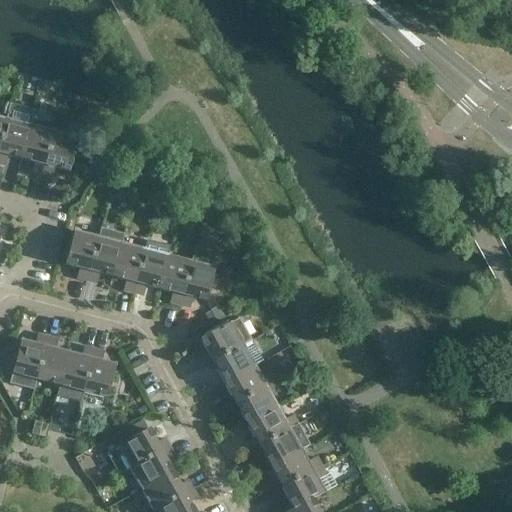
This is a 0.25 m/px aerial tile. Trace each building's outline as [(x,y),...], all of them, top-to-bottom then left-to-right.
[(7,157),(21,161),(30,127),(7,121),(0,145),(0,165),(5,167),(7,157)] [(30,127),(21,161),(34,164),(31,174),(41,176),(53,133),(30,127)] [(53,133),(41,176),(51,179),(54,170),(68,174),(77,140),(53,133)] [(105,173),(102,185),(110,188),(114,175),(105,173)] [(137,183),(134,192),(143,195),(145,186),(137,183)] [(77,280),(86,282),(98,239),(74,233),(65,266),(79,270),(77,280)] [(99,275),(112,279),(121,245),(98,239),(86,282),(96,285),(99,275)] [(121,245),(112,279),(125,282),(123,292),(133,294),(144,251),(121,245)] [(145,287),(158,291),(167,257),(144,251),(133,294),(143,297),(145,287)] [(169,304),(179,306),(190,263),(167,257),(158,291),(172,294),(169,304)] [(190,263),(179,306),(189,309),(192,300),(206,303),(215,269),(190,263)] [(218,308),(210,312),(216,322),(223,318),(218,308)] [(212,363),(251,342),(246,333),(237,337),(230,324),(200,341),(212,363)] [(36,381),(47,338),(37,335),(35,345),(21,341),(8,387),(32,394),(36,381)] [(57,341),(47,338),(36,381),(59,387),(68,354),(55,350),(57,341)] [(223,384),(254,367),(247,355),(256,351),(251,342),(212,363),(223,384)] [(81,357),(68,354),(59,387),(82,393),(94,350),(84,347),(81,357)] [(103,353),(94,350),(82,393),(106,400),(115,366),(101,362),(103,353)] [(235,405),(274,384),(269,375),(261,380),(254,367),(223,384),(235,405)] [(247,426),(277,409),(270,397),(279,393),(274,384),(235,405),(247,426)] [(284,421),(277,409),(247,426),(258,447),(297,426),(292,417),(284,421)] [(325,411),(318,415),(322,422),(329,418),(325,411)] [(49,426),(35,423),(32,435),(46,439),(49,426)] [(270,468),(300,451),(293,439),(302,435),(297,426),(258,447),(270,468)] [(117,448),(107,454),(119,476),(130,470),(169,449),(164,440),(155,445),(148,431),(117,448)] [(141,491),(172,474),(165,462),(174,457),(169,449),(130,470),(141,491)] [(281,489),(321,468),(316,459),(307,464),(300,451),(270,468),(281,489)] [(291,511),(311,502),(324,494),(317,481),(326,477),(321,468),(281,489),(293,510),(288,511),(291,511)] [(178,486),(172,474),(141,491),(152,511),(153,511),(192,491),(187,481),(178,486)] [(197,500),(192,491),(153,511),(192,511),(188,504),(197,500)] [(316,511),(311,502),(291,511),(316,511)]
